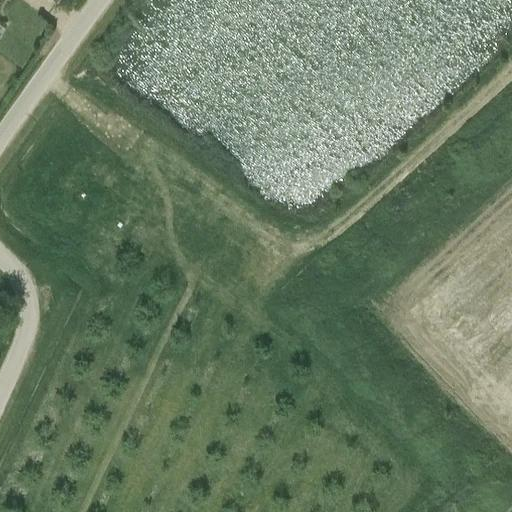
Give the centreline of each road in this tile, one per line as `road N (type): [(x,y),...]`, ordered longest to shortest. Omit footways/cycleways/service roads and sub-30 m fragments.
road 1 (unclassified): [(0,144),(107,0)]
road 2 (unclassified): [(0,404),(32,319),(29,297),(0,258)]
